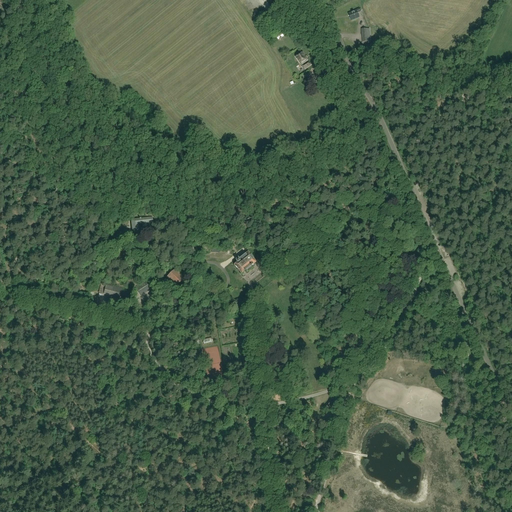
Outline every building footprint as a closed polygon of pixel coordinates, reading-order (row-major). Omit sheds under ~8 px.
[(357,11),(349,14),(351,21),(359,18),(357,13),(361,12),(360,9),(357,10),(357,11)] [(371,42),(370,29),(362,30),(363,42),(371,42)] [(311,65),(303,53),(296,58),(304,70),(311,65)] [(320,68),(315,72),(323,83),(328,78),(320,68)] [(131,220),(132,231),(139,231),(138,224),(152,222),(152,217),(131,220)] [(252,268),(250,266),(255,262),(248,253),(239,260),(239,259),(237,259),(235,260),(236,262),(237,263),(234,265),(241,273),(245,270),(247,272),(252,268)] [(183,279),(174,270),(167,278),(176,287),(183,279)] [(136,288),(141,296),(150,290),(149,289),(154,286),(150,279),(136,288)] [(121,299),(122,289),(107,286),(105,296),(121,299)]
